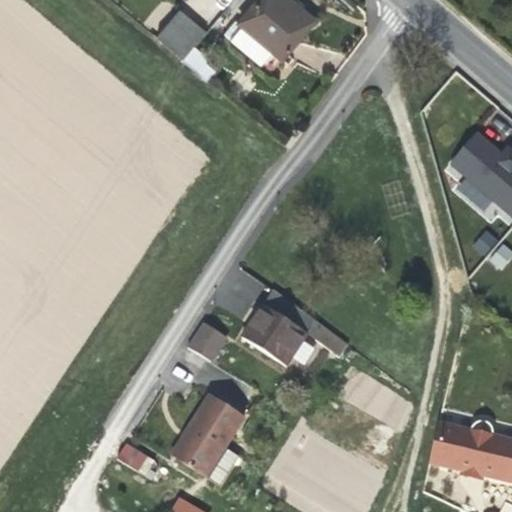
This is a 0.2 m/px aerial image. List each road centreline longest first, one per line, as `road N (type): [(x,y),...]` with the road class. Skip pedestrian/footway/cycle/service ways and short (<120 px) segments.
road 1 (residential): [(55,511),(408,0)]
road 2 (track): [(398,511),(439,359),(442,265)]
road 3 (tertiary): [(411,0),(511,86)]
